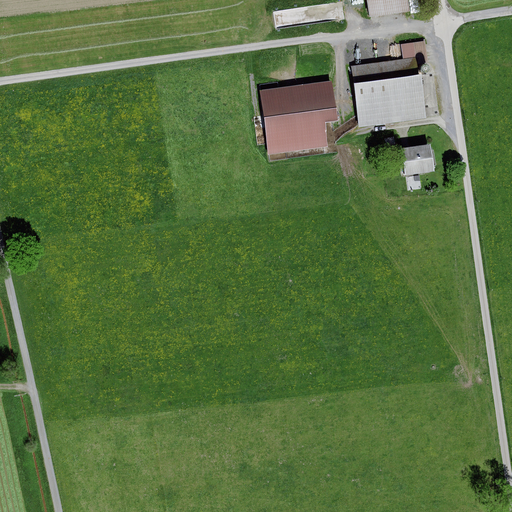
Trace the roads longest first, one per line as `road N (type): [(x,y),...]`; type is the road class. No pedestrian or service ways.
road 1 (track): [(445,24),(511,489)]
road 2 (track): [(445,24),(0,83)]
road 3 (track): [(0,238),(58,511)]
